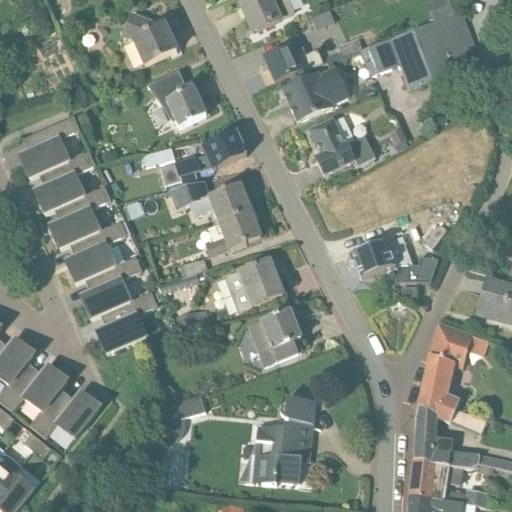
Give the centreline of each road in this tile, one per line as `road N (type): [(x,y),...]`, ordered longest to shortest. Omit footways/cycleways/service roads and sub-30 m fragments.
road 1 (residential): [(385,399),(189,0)]
road 2 (residential): [(0,179),(91,374),(0,297)]
road 3 (residential): [(511,96),(495,191),(415,358),(385,399)]
